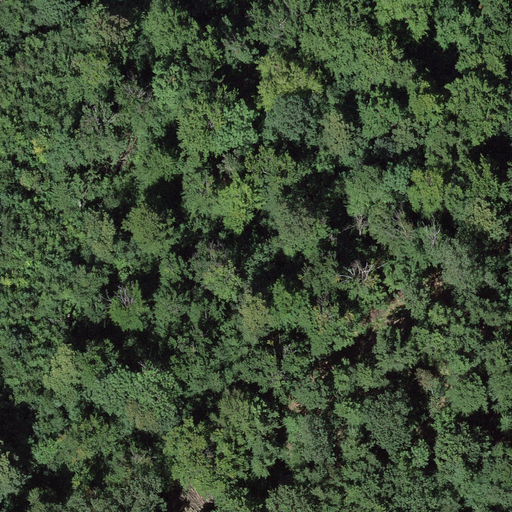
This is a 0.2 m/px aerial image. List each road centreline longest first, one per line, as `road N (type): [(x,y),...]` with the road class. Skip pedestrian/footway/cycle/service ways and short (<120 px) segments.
road 1 (track): [(511,241),(482,254),(334,362),(245,451),(217,511)]
road 2 (track): [(511,462),(263,511)]
road 3 (track): [(124,0),(0,73)]
